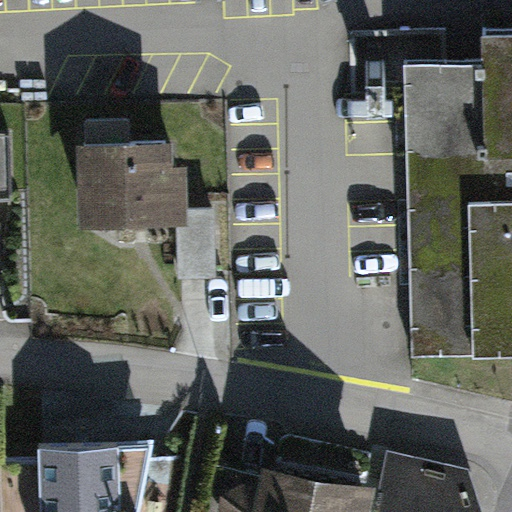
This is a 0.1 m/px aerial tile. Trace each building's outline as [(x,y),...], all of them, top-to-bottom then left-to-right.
[(451,62),(450,35),(358,36),(358,99),(412,98),(418,361),(511,359),(511,29),(489,30),(490,61),(451,62)] [(189,126),(82,131),(86,225),(178,221),(180,278),(222,276),(219,211),(193,212),(189,126)] [(0,202),(11,202),(10,138),(0,138),(0,202)] [(141,511),(149,455),(53,443),(44,511),(141,511)] [(489,511),(474,469),(393,452),(386,484),(380,511),(489,511)] [(380,511),(386,484),(272,462),(262,511),(380,511)]
